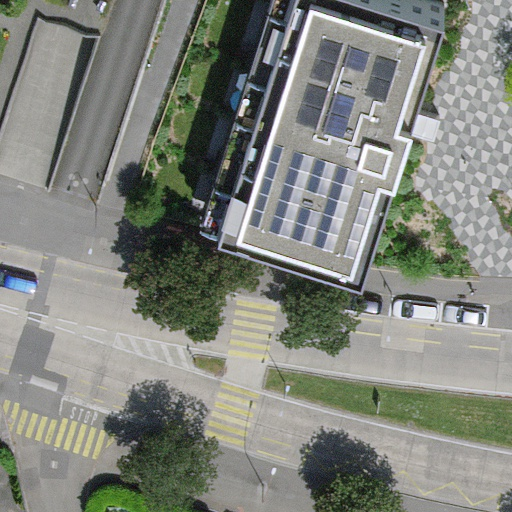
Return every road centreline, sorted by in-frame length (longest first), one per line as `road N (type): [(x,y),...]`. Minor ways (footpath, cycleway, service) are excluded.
road 1 (secondary): [(73,329),(103,363),(189,393),(389,454),(511,477)]
road 2 (secondary): [(511,370),(132,314),(73,329)]
road 3 (residential): [(71,511),(54,428),(73,329)]
